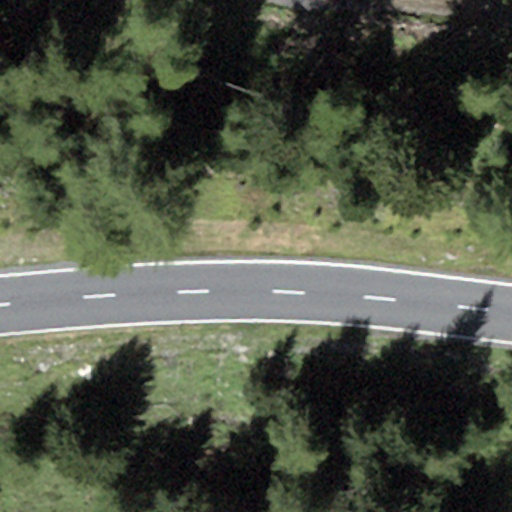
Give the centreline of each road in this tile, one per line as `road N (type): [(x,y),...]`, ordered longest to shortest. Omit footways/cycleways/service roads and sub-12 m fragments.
road 1 (track): [(0,4),(423,42),(511,68)]
road 2 (primary): [(511,313),(230,289),(0,306)]
